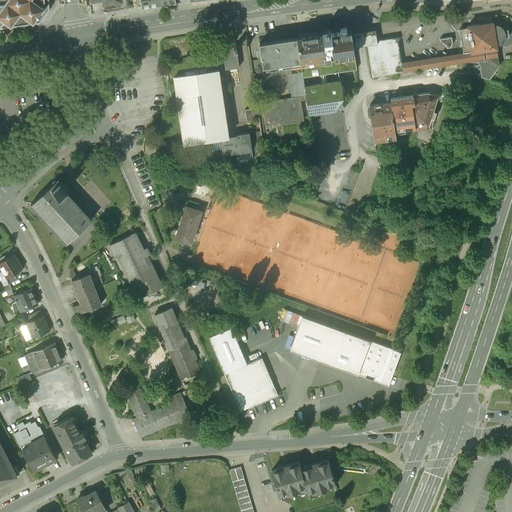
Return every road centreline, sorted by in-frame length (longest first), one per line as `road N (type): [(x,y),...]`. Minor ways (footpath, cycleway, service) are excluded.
road 1 (residential): [(118,456),(48,286),(0,202)]
road 2 (primary): [(511,179),(430,425)]
road 3 (secondary): [(78,36),(315,0)]
road 4 (residential): [(153,236),(237,445)]
road 5 (residential): [(430,425),(237,445)]
road 6 (primary): [(455,423),(511,268)]
road 7 (residential): [(118,456),(5,511)]
